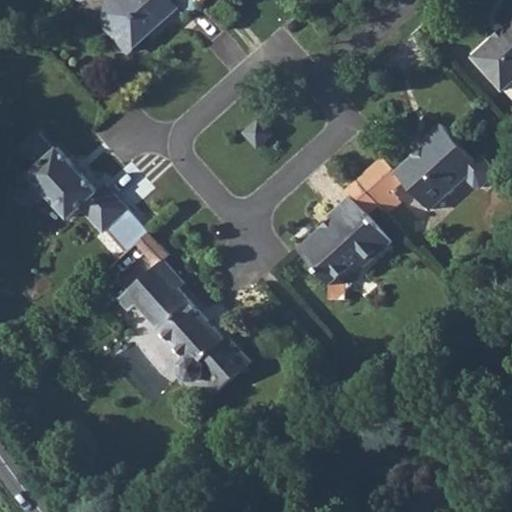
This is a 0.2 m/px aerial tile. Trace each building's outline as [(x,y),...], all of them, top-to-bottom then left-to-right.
[(106,0),(104,10),(105,23),(128,50),(179,7),(185,15),(202,1),(200,0),(106,0)] [(511,18),(471,55),(500,86),(511,75),(511,18)] [(380,205),(386,211),(400,199),(392,192),(405,181),(431,208),(466,175),(474,184),(481,184),(493,172),(494,165),(482,153),(475,159),(440,121),(417,142),(420,145),(395,168),(383,155),(356,179),(380,205)] [(103,229),(123,251),(132,242),(147,229),(106,181),(99,185),(62,145),(55,146),(42,131),(25,145),(39,162),(19,180),(22,185),(16,190),(20,199),(27,204),(36,199),(38,201),(47,195),(68,216),(83,202),(95,215),(90,220),(101,230),(103,229)] [(356,179),(342,190),(348,198),(330,215),(333,219),(299,250),(331,286),(331,305),(347,306),(349,291),(340,281),(357,265),(364,270),(392,246),(367,218),(380,205),(356,179)] [(147,229),(132,242),(146,257),(160,244),(148,228),(147,229)] [(160,244),(146,257),(154,266),(118,296),(132,310),(140,304),(187,358),(181,363),(182,372),(189,380),(197,377),(202,373),(215,388),(250,358),(227,331),(222,333),(180,284),(185,280),(165,257),(169,253),(160,244)]
